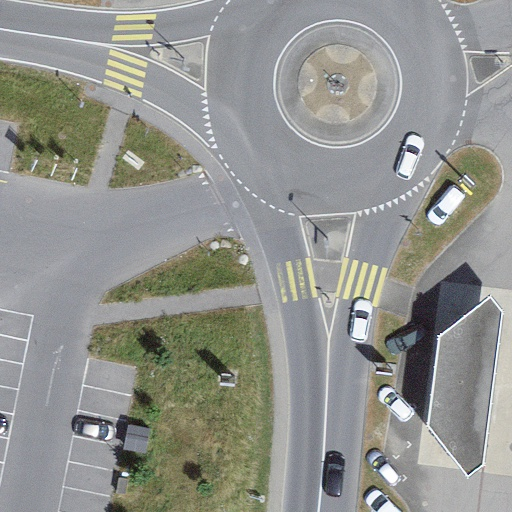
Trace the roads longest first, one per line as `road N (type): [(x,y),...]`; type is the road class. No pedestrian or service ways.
road 1 (primary): [(320,449),(385,170)]
road 2 (primary): [(288,170),(320,449)]
road 3 (tertiary): [(285,12),(169,27),(6,29)]
road 4 (tertiary): [(6,29),(112,62),(253,132)]
road 5 (primary): [(385,170),(406,154),(429,108),(425,60),(400,22)]
road 6 (primary): [(285,12),(265,30),(244,79),(253,132)]
